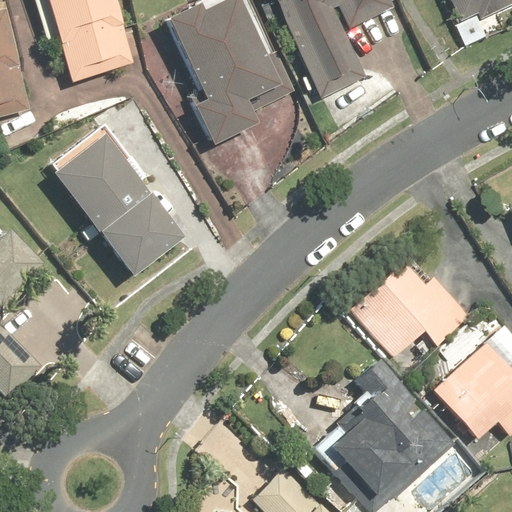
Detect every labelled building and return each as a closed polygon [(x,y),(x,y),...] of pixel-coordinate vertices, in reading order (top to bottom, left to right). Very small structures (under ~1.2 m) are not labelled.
[(106,0),(37,0),(65,84),(128,63),(106,0)] [(190,3),(157,19),(197,100),(184,106),(204,147),(250,124),(246,114),(292,92),(272,50),(264,54),(237,0),(200,0),(191,5),(190,3)] [(267,0),(316,99),(361,77),(340,33),(329,10),(333,7),(344,30),(388,9),(383,0),(267,0)] [(511,0),(447,0),(456,19),(475,11),(477,17),(511,1),(511,0)] [(0,26),(0,116),(23,110),(0,26)] [(94,135),(43,173),(124,278),(175,239),(94,135)] [(0,300),(34,263),(0,230),(0,397),(3,400),(38,366),(0,328),(0,300)] [(399,262),(345,311),(387,358),(417,331),(433,348),(465,319),(428,277),(419,284),(399,262)] [(511,377),(481,343),(427,391),(471,440),(491,422),(505,437),(511,430),(511,377)] [(410,401),(372,360),(349,382),(361,394),(329,423),(338,432),(320,448),(347,476),(338,485),(363,511),(377,511),(451,444),(418,409),(408,419),(400,410),(410,401)] [(260,511),(327,511),(279,467),(248,500),(260,511)]
